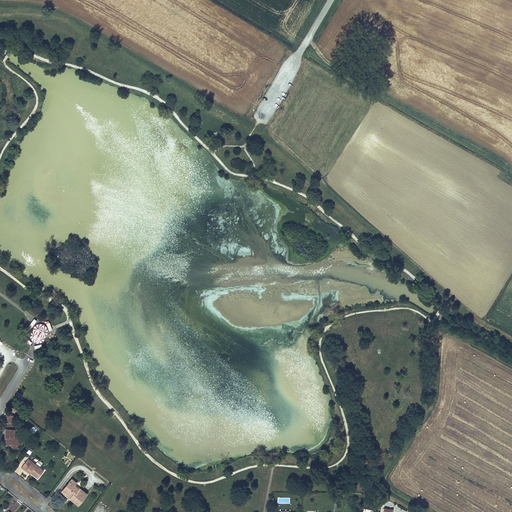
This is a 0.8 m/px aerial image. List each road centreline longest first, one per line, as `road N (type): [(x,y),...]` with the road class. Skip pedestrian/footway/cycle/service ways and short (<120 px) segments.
road 1 (track): [(308,36),(334,68),(504,163),(510,178)]
road 2 (track): [(41,0),(84,16),(199,92),(259,121)]
